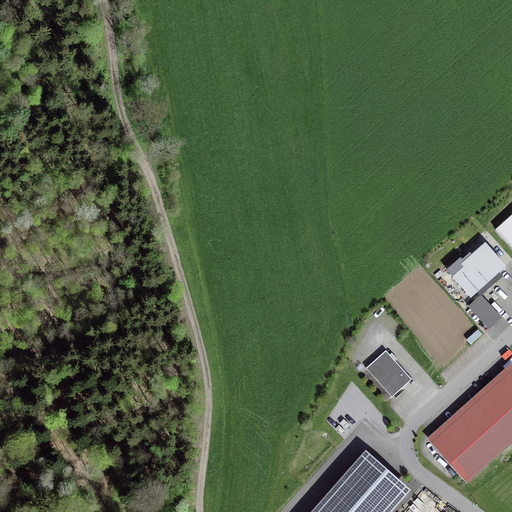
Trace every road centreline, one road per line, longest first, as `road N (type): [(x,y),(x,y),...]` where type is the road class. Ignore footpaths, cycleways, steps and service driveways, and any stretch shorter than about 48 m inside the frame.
road 1 (track): [(199,511),(208,383),(151,182),(124,126),(103,0)]
road 2 (residential): [(472,511),(411,466),(408,429),(511,336)]
